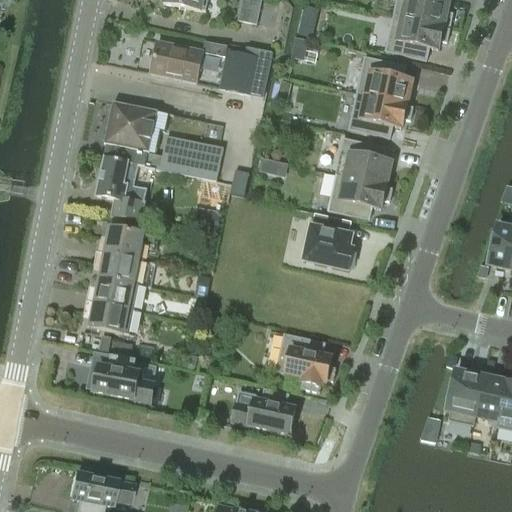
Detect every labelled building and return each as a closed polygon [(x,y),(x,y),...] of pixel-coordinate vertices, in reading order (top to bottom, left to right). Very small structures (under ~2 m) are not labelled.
[(202,0),(163,0),(162,7),(204,15),(206,4),(201,3),(202,0)] [(240,0),(236,23),(255,27),(260,0),(240,0)] [(396,0),(392,19),(442,30),(443,28),(442,28),(449,29),(452,16),(445,15),(447,6),(439,4),(439,0),(396,0)] [(303,8),(296,37),(311,40),(318,12),(303,8)] [(442,30),(392,19),(384,54),(426,63),(428,51),(438,52),(440,43),(446,45),(449,32),(442,31),(442,30)] [(294,41),(290,61),(303,64),(307,44),(294,41)] [(194,87),(201,56),(156,45),(149,77),(194,87)] [(203,49),(202,55),(203,56),(205,57),(210,57),(213,59),(216,59),(220,60),(223,61),(224,61),(228,61),(226,61),(228,60),(229,61),(230,61),(230,62),(239,64),(240,63),(240,58),(239,57),(238,57),(237,57),(237,56),(236,56),(234,56),(233,56),(232,56),(232,57),(229,56),(229,57),(228,58),(227,58),(227,59),(228,60),(225,60),(225,58),(226,52),(226,50),(225,49),(224,49),(222,49),(221,48),(220,48),(218,48),(216,47),(215,47),(214,47),(213,46),(212,46),(211,46),(208,46),(207,45),(205,45),(204,45),(203,45),(203,49)] [(224,61),(217,91),(250,98),(258,59),(242,55),(240,64),(239,64),(230,62),(228,61),(224,61)] [(356,96),(406,108),(406,106),(411,84),(402,82),(405,69),(363,60),(356,96)] [(406,108),(356,96),(348,132),(389,141),(392,129),(401,130),(403,121),(409,123),(412,110),(406,109),(406,108)] [(147,157),(156,115),(111,105),(103,147),(111,148),(108,163),(103,162),(95,199),(116,203),(113,220),(139,224),(142,206),(122,202),(129,167),(143,170),(146,156),(147,157)] [(165,140),(159,172),(215,184),(222,151),(165,140)] [(335,178),(385,189),(385,188),(390,165),(381,163),(384,151),(343,142),(335,178)] [(268,163),(266,177),(279,180),(282,166),(268,163)] [(385,189),(335,178),(328,214),(368,223),(371,210),(380,212),(382,203),(389,204),(391,192),(385,190),(385,189)] [(350,251),(352,238),(310,229),(303,264),(348,274),(353,252),(350,251)] [(493,237),(489,258),(493,259),(491,268),(511,273),(511,269),(511,231),(500,229),(498,238),(493,237)] [(103,256),(154,267),(154,266),(143,263),(148,238),(109,230),(103,256)] [(149,291),(154,267),(103,256),(98,281),(137,290),(138,288),(149,291)] [(198,278),(194,297),(206,300),(210,280),(198,278)] [(132,313),(137,290),(98,281),(93,306),(132,313)] [(132,313),(93,306),(88,331),(127,339),(132,313)] [(211,320),(208,332),(219,335),(222,322),(211,320)] [(283,337),(275,374),(303,380),(300,391),(319,395),(321,384),(325,385),(326,383),(332,384),(335,371),(328,370),(330,361),(322,359),(325,346),(283,337)] [(93,393),(149,406),(150,406),(153,389),(137,385),(141,365),(110,358),(107,371),(98,369),(93,393)] [(452,383),(447,404),(452,404),(447,423),(473,429),(475,419),(474,419),(484,372),(476,370),(475,378),(458,375),(456,384),(452,383)] [(484,372),(474,419),(475,419),(497,424),(506,385),(490,382),(492,374),(484,372)] [(511,386),(506,385),(497,424),(511,427),(511,386)] [(232,424),(289,436),(294,412),(285,410),(288,397),(263,392),(261,405),(255,403),(256,398),(238,394),(232,424)] [(194,424),(206,426),(208,415),(197,412),(194,424)] [(76,511),(102,511),(103,511),(109,511),(111,504),(127,507),(131,490),(75,478),(69,502),(78,504),(76,511)] [(184,511),(186,506),(174,503),(172,511),(184,511)]
